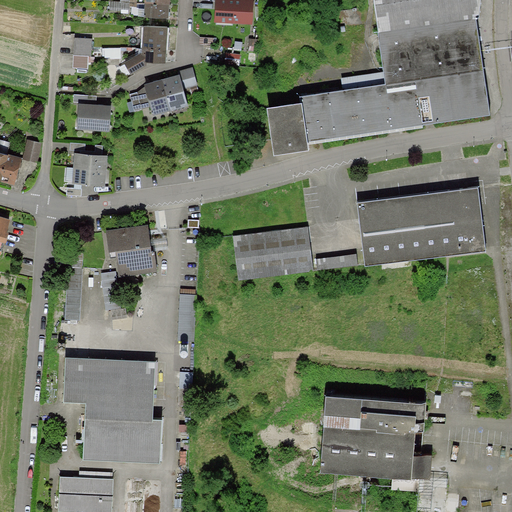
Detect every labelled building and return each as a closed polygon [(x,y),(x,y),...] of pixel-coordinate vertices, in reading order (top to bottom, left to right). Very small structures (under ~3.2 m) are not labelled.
[(254,2),(218,0),(216,24),(252,26),(254,2)] [(482,0),(376,0),(388,84),(303,97),(304,102),(271,109),(278,155),(314,150),(314,144),(494,116),(480,23),(482,0)] [(140,3),(139,15),(168,16),(168,4),(140,3)] [(141,25),(140,49),(166,49),(166,26),(141,25)] [(91,38),(70,38),(70,55),(91,55),(91,38)] [(166,49),(140,49),(140,65),(166,65),(166,49)] [(180,76),(163,80),(170,107),(186,104),(180,76)] [(170,107),(163,80),(146,84),(152,111),(170,107)] [(109,107),(80,106),(79,126),(108,128),(109,107)] [(21,157),(2,152),(0,158),(0,180),(14,184),(21,157)] [(105,155),(77,153),(76,167),(104,169),(105,155)] [(104,169),(76,167),(75,182),(103,183),(104,169)] [(481,190),(358,203),(367,267),(489,254),(481,190)] [(0,250),(9,220),(0,217),(0,250)] [(149,225),(106,232),(110,255),(116,254),(120,279),(159,273),(156,249),(153,250),(149,225)] [(309,227),(232,235),(237,281),(314,273),(309,227)] [(82,253),(68,252),(65,318),(80,318),(82,253)] [(117,272),(102,274),(107,311),(121,310),(117,272)] [(198,294),(180,294),(177,341),(195,342),(198,294)] [(158,363),(67,358),(65,401),(88,402),(86,458),(163,462),(165,418),(156,417),(158,363)] [(428,398),(327,391),(321,468),(422,475),(430,476),(431,453),(415,452),(417,426),(425,427),(428,398)] [(111,511),(113,481),(61,478),(59,510),(72,511),(84,511),(111,511)]
